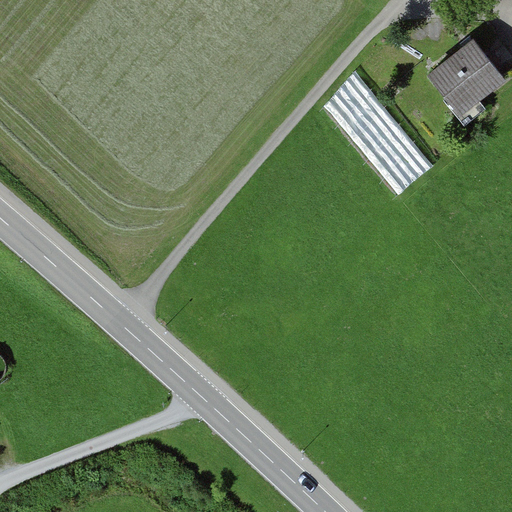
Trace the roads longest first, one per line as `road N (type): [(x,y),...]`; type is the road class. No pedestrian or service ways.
road 1 (primary): [(0,219),(323,511)]
road 2 (track): [(405,0),(121,324)]
